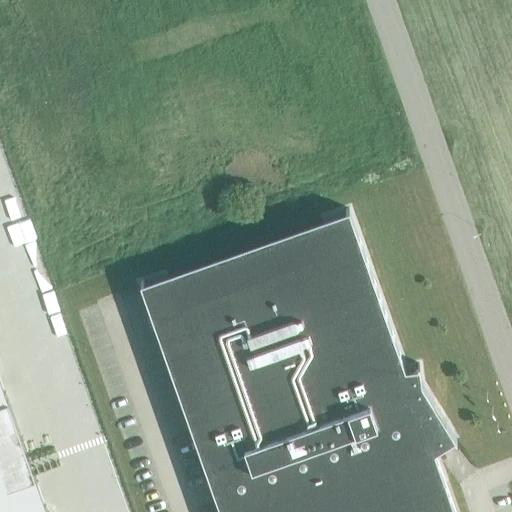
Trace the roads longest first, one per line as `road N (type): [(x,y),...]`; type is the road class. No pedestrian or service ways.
road 1 (unclassified): [(511,390),(377,0)]
road 2 (unknown): [(166,511),(96,315)]
